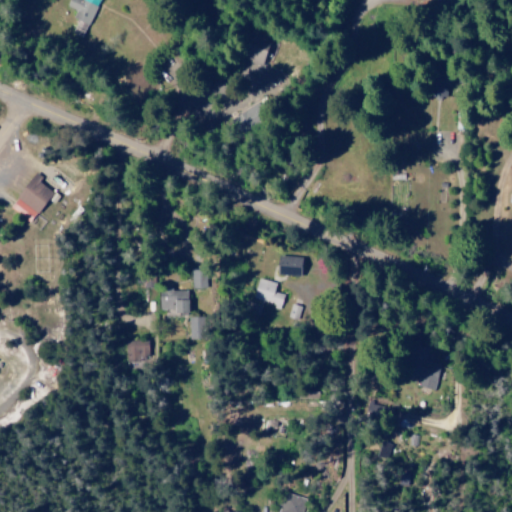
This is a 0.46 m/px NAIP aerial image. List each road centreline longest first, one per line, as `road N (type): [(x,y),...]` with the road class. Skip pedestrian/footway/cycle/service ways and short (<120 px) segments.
road 1 (tertiary): [(0,89),(511,321)]
road 2 (residential): [(332,238),(427,0)]
